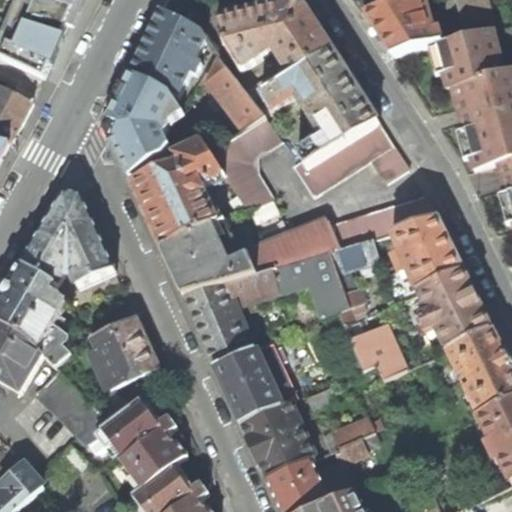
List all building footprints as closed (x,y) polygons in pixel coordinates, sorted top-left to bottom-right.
[(0,0),(0,56),(44,79),(78,0),(0,0)] [(172,0),(169,0),(163,14),(192,29),(195,11),(172,0)] [(391,0),(354,0),(365,17),(391,0)] [(426,0),(365,17),(380,38),(393,59),(436,48),(444,46),(441,33),(436,34),(426,0)] [(496,32),(487,0),(457,0),(468,39),(494,32),(496,32)] [(219,22),(217,23),(224,45),(230,54),(223,61),(255,105),(263,100),(335,54),(316,25),(306,8),(294,4),(219,22)] [(149,44),(133,77),(164,93),(179,101),(188,83),(194,86),(203,67),(197,63),(208,42),(201,34),(192,29),(163,14),(149,44)] [(511,75),(506,77),(494,32),(468,39),(444,46),(436,48),(448,93),(452,92),(455,106),(475,174),(498,168),(511,163),(511,75)] [(357,89),(335,54),(263,100),(272,116),(298,100),(324,140),(299,156),(299,158),(297,159),(301,166),(307,173),(381,126),(357,89)] [(267,121),(255,105),(223,61),(211,84),(229,108),(248,133),(267,121)] [(118,153),(125,167),(164,93),(133,77),(119,104),(107,129),(118,153)] [(0,141),(12,144),(27,116),(34,102),(2,86),(2,87),(0,85),(0,141)] [(198,135),(210,127),(199,110),(186,118),(198,135)] [(285,144),(267,121),(248,133),(211,156),(225,179),(248,214),(249,213),(261,242),(286,231),(274,202),(275,202),(260,178),(258,161),(285,144)] [(391,141),(381,126),(307,173),(301,166),(295,170),(316,201),(373,163),(388,186),(411,171),(391,141)] [(0,167),(11,147),(0,144),(0,167)] [(149,219),(164,253),(221,226),(203,189),(225,179),(211,156),(203,145),(176,159),(178,165),(133,186),(149,219)] [(511,163),(498,168),(511,218),(511,163)] [(176,279),(186,301),(333,255),(369,245),(394,237),(441,222),(432,204),(428,198),(332,229),(330,224),(250,257),(251,259),(244,262),(226,224),(221,226),(164,253),(176,279)] [(39,243),(24,269),(59,291),(60,289),(68,277),(71,277),(75,277),(81,292),(118,274),(83,200),(66,199),(39,243)] [(450,242),(441,222),(394,237),(402,257),(394,260),(402,281),(411,277),(419,297),(466,277),(450,242)] [(375,264),(369,245),(333,255),(340,275),(375,264)] [(201,337),(215,371),(258,354),(236,301),(241,299),(243,305),(251,310),(314,289),(326,324),(340,318),(352,313),(343,286),(340,275),(333,255),(186,301),(201,337)] [(58,370),(73,357),(64,348),(69,344),(70,339),(62,332),(67,322),(62,318),(68,307),(54,298),(59,291),(24,269),(9,293),(0,309),(0,325),(32,344),(46,358),(58,370)] [(419,297),(375,317),(379,326),(415,310),(430,342),(440,337),(449,355),(494,334),(479,303),(466,277),(419,297)] [(349,283),(343,286),(352,313),(366,306),(361,292),(354,295),(349,283)] [(356,325),(352,313),(340,318),(352,345),(362,341),(356,325)] [(114,391),(117,390),(162,370),(150,344),(139,320),(95,339),(93,341),(98,353),(96,353),(114,391)] [(0,381),(23,396),(46,358),(32,344),(0,325),(0,381)] [(388,329),(362,341),(352,345),(365,378),(379,372),(385,386),(436,361),(431,350),(404,363),(388,329)] [(511,371),(509,366),(494,334),(449,355),(480,421),(511,405),(511,371)] [(228,399),(243,430),(284,413),(274,390),(278,388),(273,377),(268,379),(262,363),(278,356),(274,347),(258,354),(215,371),(228,399)] [(81,436),(103,414),(61,373),(39,395),(81,436)] [(97,404),(105,414),(124,400),(117,390),(97,404)] [(312,416),(333,407),(327,394),(307,403),(312,416)] [(105,414),(114,425),(135,409),(127,398),(124,400),(105,414)] [(213,511),(212,510),(210,511),(204,503),(213,497),(210,493),(204,485),(195,491),(190,483),(191,482),(181,467),(192,458),(180,443),(178,445),(172,437),(180,430),(176,425),(172,419),(164,425),(157,416),(158,415),(147,400),(135,409),(114,425),(104,433),(114,447),(112,449),(135,479),(137,477),(148,490),(136,499),(145,511),(213,511)] [(511,405),(480,421),(492,445),(487,448),(496,467),(501,464),(511,486),(511,405)] [(254,455),(268,484),(312,464),(316,462),(293,409),(284,413),(243,430),(254,455)] [(114,425),(103,414),(81,436),(92,447),(101,440),(100,436),(104,433),(114,425)] [(333,438),(340,453),(375,438),(377,438),(370,422),(333,438)] [(375,438),(340,453),(336,455),(342,469),(369,457),(367,453),(379,448),(375,438)] [(63,454),(82,473),(91,464),(72,444),(63,454)] [(72,482),(82,473),(63,454),(53,463),(72,482)] [(430,487),(442,480),(434,461),(421,468),(430,487)] [(63,492),(72,482),(53,463),(44,473),(63,492)] [(280,511),(317,511),(332,506),(312,464),(268,484),(276,503),(280,511)] [(0,511),(20,511),(45,491),(26,468),(4,488),(9,493),(0,500),(0,511)] [(365,511),(358,495),(332,506),(317,511),(365,511)]
